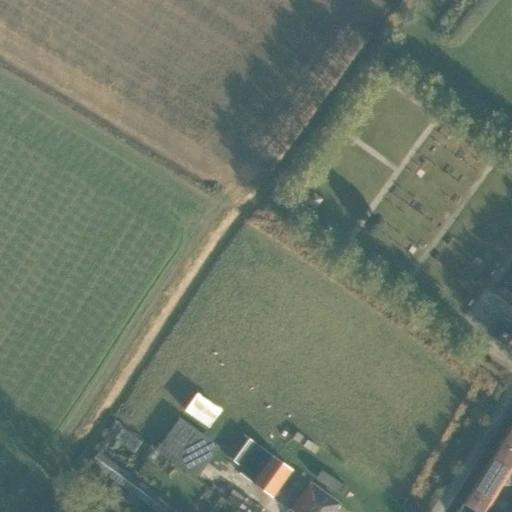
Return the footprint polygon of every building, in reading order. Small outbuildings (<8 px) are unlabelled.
[(493,335),(507,345),(511,337),(511,327),(503,321),(493,335)] [(178,422),(172,430),(212,457),(218,449),(178,422)] [(482,511),(510,467),(511,464),(511,428),(509,427),(500,441),(458,511),(459,511),(482,511)] [(226,456),(238,465),(254,442),(242,434),(226,456)] [(163,442),(158,449),(196,478),(202,471),(163,442)] [(291,470),(257,447),(238,475),(272,497),(291,470)] [(158,497),(138,482),(99,452),(92,462),(150,506),(149,508),(155,511),(171,511),(166,508),(167,507),(157,499),(158,497)] [(293,511),(332,511),(339,503),(309,482),(289,509),(293,511)] [(233,489),(225,499),(238,508),(245,498),(233,489)] [(246,497),(238,508),(242,511),(251,511),(256,506),(257,505),(256,504),(246,497)]
